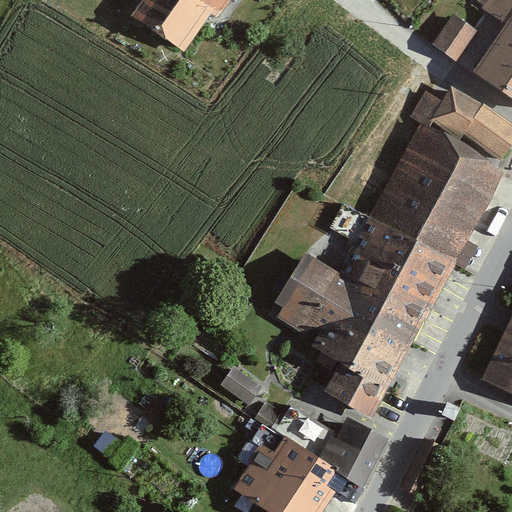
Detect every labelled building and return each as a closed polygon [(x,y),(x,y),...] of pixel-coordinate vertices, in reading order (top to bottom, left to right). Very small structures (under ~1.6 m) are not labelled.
[(235,0),(138,0),(128,19),(187,51),(207,14),(223,23),(235,0)] [(464,72),(492,88),(511,55),(511,5),(507,2),(503,0),(471,0),(468,5),(495,22),(464,72)] [(451,18),(432,44),(455,61),(474,35),(451,18)] [(511,55),(492,88),(511,100),(511,55)] [(511,143),(511,127),(444,90),(425,123),(501,164),(511,143)] [(497,172),(415,129),(367,218),(449,262),(497,172)] [(414,325),(449,262),(367,218),(331,280),(414,325)] [(365,415),(414,325),(331,280),(295,261),(267,314),(307,335),(298,351),(332,369),(320,391),(365,415)] [(511,312),(476,383),(511,399),(511,312)] [(259,386),(228,365),(216,383),(247,404),(259,386)] [(382,440),(337,412),(320,441),(279,416),(286,404),(259,388),(244,413),(266,427),(355,482),(382,440)] [(352,507),(364,487),(355,482),(266,427),(228,490),(265,511),(312,511),(326,491),(352,507)] [(438,446),(422,440),(403,490),(419,496),(438,446)]
